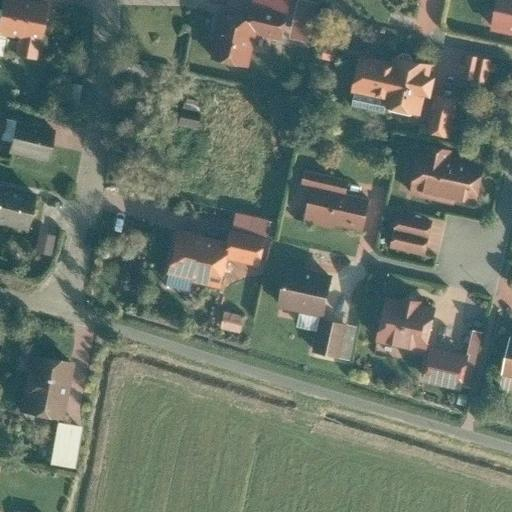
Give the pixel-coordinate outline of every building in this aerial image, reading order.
[(0,0),(0,31),(18,34),(15,55),(35,58),(45,4),(18,0),(0,0)] [(251,0),(250,8),(287,16),(290,0),(251,0)] [(318,2),(307,0),(296,0),(289,38),(310,42),(318,2)] [(511,0),(496,0),(491,28),(511,31),(511,0)] [(221,10),(210,58),(248,66),(255,34),(282,39),(287,16),(250,8),(249,16),(221,10)] [(337,45),(323,43),(321,58),(335,60),(337,45)] [(393,60),(361,54),(354,90),(390,97),(389,102),(422,108),(426,88),(431,89),(435,70),(430,69),(431,59),(394,52),(393,60)] [(467,53),(462,76),(474,79),(478,55),(467,53)] [(491,57),(478,55),(474,79),(487,81),(491,57)] [(81,81),(60,78),(57,103),(78,106),(81,81)] [(435,92),(428,130),(450,134),(457,97),(435,92)] [(198,111),(180,108),(176,126),(195,129),(198,111)] [(6,151),(47,160),(54,127),(13,118),(6,151)] [(419,146),(410,189),(453,198),(454,193),(477,198),(484,162),(449,155),(451,146),(427,141),(426,147),(419,146)] [(311,182),(345,189),(348,176),(304,167),(301,180),(311,182)] [(304,216),(332,222),(333,216),(362,222),(368,194),(345,189),(311,182),(304,216)] [(0,222),(27,228),(34,195),(0,188),(0,222)] [(236,211),(232,228),(265,234),(268,218),(236,211)] [(397,212),(394,228),(428,236),(431,219),(397,212)] [(230,227),(227,239),(230,240),(226,257),(259,263),(265,234),(232,228),(230,227)] [(394,228),(390,244),(424,251),(428,236),(394,228)] [(167,274),(220,285),(226,257),(230,240),(227,239),(176,229),(167,274)] [(278,299),(322,308),(329,270),(286,261),(278,299)] [(379,340),(422,348),(431,303),(420,301),(421,297),(401,293),(400,296),(388,294),(379,340)] [(241,315),(221,311),(217,327),(237,331),(241,315)] [(319,316),(312,347),(338,353),(345,322),(319,316)] [(483,330),(473,327),(467,352),(459,385),(470,387),(483,330)] [(511,332),(509,332),(502,369),(511,371),(511,332)] [(459,385),(467,352),(430,343),(422,378),(459,387),(459,385)] [(29,355),(19,409),(61,417),(70,362),(29,355)] [(80,423),(55,418),(48,460),(73,464),(80,423)]
